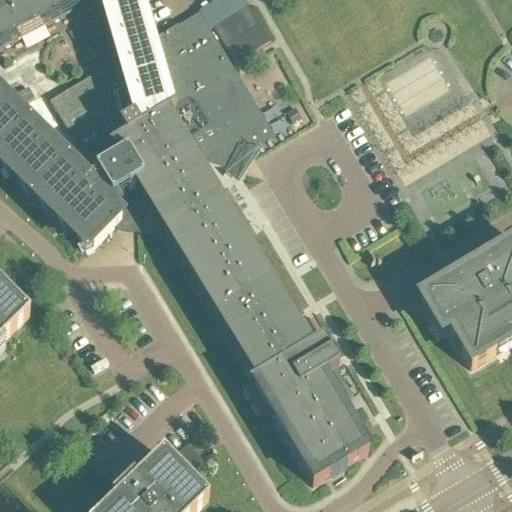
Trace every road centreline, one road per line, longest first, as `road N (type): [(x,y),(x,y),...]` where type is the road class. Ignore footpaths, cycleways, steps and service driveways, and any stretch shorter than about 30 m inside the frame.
road 1 (residential): [(0,211),(68,282),(128,277),(276,511)]
road 2 (residential): [(305,245),(285,212),(279,181),(292,162),(319,151),(339,162),(356,184),(360,209),(347,223)]
road 3 (residential): [(357,318),(511,228)]
road 4 (residential): [(424,432),(357,318)]
road 5 (residential): [(332,511),(424,432)]
